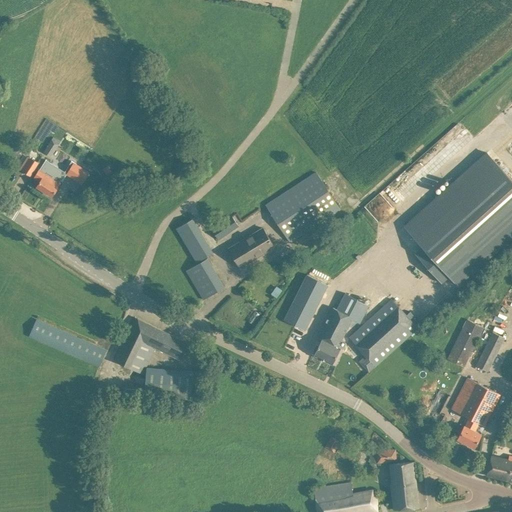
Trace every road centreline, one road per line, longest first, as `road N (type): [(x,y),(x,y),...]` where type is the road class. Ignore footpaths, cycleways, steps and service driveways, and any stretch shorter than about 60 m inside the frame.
road 1 (tertiary): [(434,466),(352,401),(133,294)]
road 2 (track): [(278,103),(356,206),(511,69)]
road 3 (unclassified): [(133,294),(167,221),(220,175),(278,103)]
road 4 (tertiary): [(133,294),(0,205)]
road 5 (unclassified): [(278,103),(353,0)]
